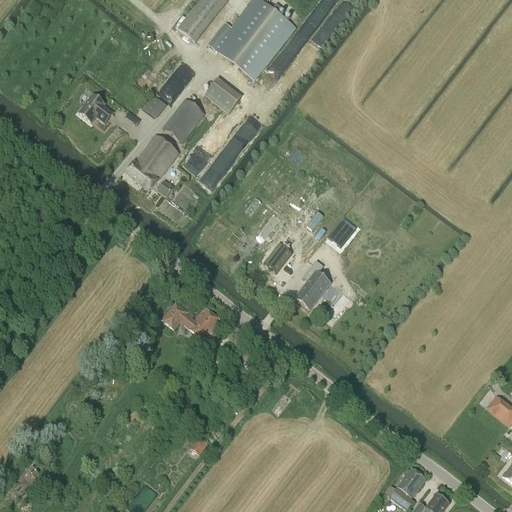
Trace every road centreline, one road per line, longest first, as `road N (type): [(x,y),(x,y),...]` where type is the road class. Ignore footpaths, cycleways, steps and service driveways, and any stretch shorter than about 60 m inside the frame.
road 1 (tertiary): [(488,511),(0,123)]
road 2 (track): [(164,511),(289,355)]
road 3 (track): [(0,348),(97,202)]
road 4 (track): [(511,219),(470,273),(456,276),(420,254)]
